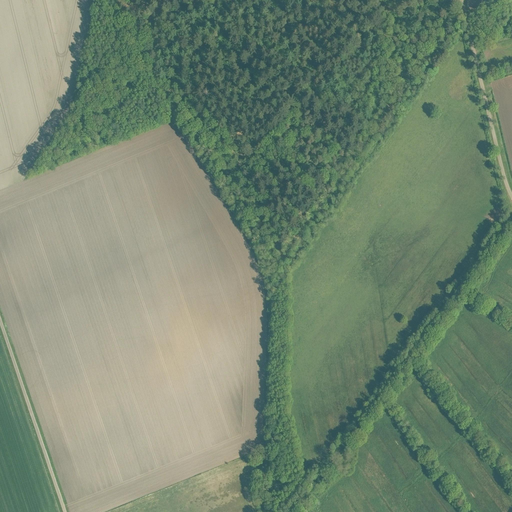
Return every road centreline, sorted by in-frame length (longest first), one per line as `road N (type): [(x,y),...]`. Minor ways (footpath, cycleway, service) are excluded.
road 1 (track): [(292,511),(511,217)]
road 2 (unclassified): [(511,197),(461,0)]
road 3 (unclassified): [(64,511),(0,321)]
